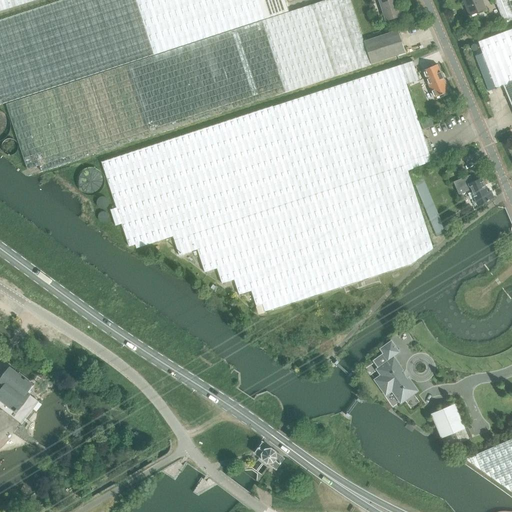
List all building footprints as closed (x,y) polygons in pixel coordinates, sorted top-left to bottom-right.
[(63,0),(0,20),(0,105),(6,104),(14,101),(170,50),(264,20),(257,0),(63,0)] [(0,0),(0,11),(36,0),(0,0)] [(285,92),(371,65),(363,42),(349,0),(328,0),(261,22),(6,105),(27,170),(39,166),(41,172),(211,117),(285,92)] [(289,12),(285,0),(257,0),(264,20),(289,12)] [(378,0),(385,22),(401,17),(395,0),(378,0)] [(462,0),(469,17),(485,10),(480,0),(462,0)] [(511,9),(508,0),(493,0),(502,22),(511,18),(511,9)] [(496,89),(503,86),(511,82),(511,29),(478,43),(496,89)] [(397,31),(363,42),(371,65),(404,54),(397,31)] [(434,99),(448,93),(436,65),(432,67),(428,56),(417,61),(434,99)] [(272,107),(102,162),(117,208),(110,210),(116,226),(122,224),(129,247),(135,245),(137,248),(173,236),(179,255),(198,249),(205,272),(217,269),(222,284),(234,280),(239,295),(251,291),(259,314),(410,265),(433,249),(408,171),(431,162),(428,151),(424,140),(422,132),(406,85),(418,81),(412,62),(272,107)] [(511,107),(511,82),(503,86),(504,88),(511,107)] [(10,125),(10,122),(10,120),(8,118),(7,116),(5,114),(3,113),(0,111),(0,138),(1,138),(4,137),(6,135),(8,133),(9,131),(10,128),(10,125)] [(83,182),(88,193),(101,186),(99,182),(103,180),(96,166),(80,174),(83,182)] [(420,172),(411,176),(418,192),(437,236),(446,232),(420,172)] [(477,206),(493,200),(489,189),(486,191),(481,179),(472,183),(469,176),(453,183),(458,197),(471,192),(477,206)] [(401,371),(392,359),(391,358),(398,353),(390,342),(379,349),(383,354),(373,361),(378,369),(377,370),(381,376),(375,380),(385,394),(391,390),(400,402),(415,391),(407,379),(406,377),(405,377),(402,373),(403,373),(401,371)] [(21,398),(31,385),(10,369),(0,381),(5,386),(2,390),(0,389),(0,401),(20,416),(29,404),(21,398)] [(411,405),(418,402),(415,395),(407,398),(411,405)] [(453,405),(429,415),(436,429),(437,432),(439,438),(439,439),(440,439),(442,438),(463,429),(453,405)] [(463,429),(442,438),(446,449),(472,438),(468,427),(463,429)] [(511,439),(465,459),(511,492),(511,439)] [(276,468),(284,458),(262,442),(255,451),(261,456),(258,459),(268,466),(271,463),(276,468)] [(261,476),(268,467),(262,463),(256,472),(261,476)]
